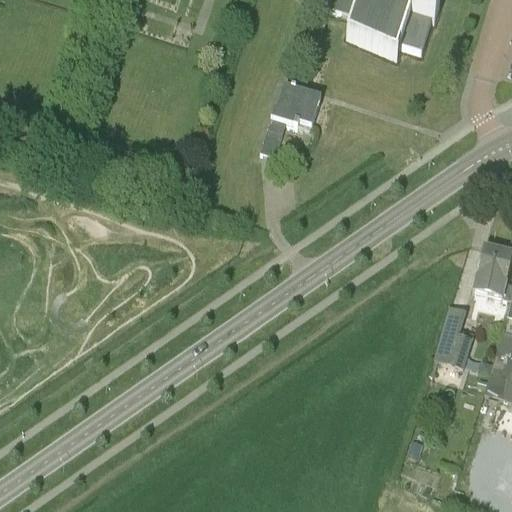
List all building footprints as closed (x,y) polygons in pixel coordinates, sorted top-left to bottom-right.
[(414,5),(415,0),(319,0),(315,13),(351,24),(343,49),(395,65),(399,53),(421,60),(431,27),(433,28),(438,12),(414,5)] [(274,114),(270,125),(259,159),(275,164),(285,129),(294,131),(293,133),(297,134),(298,129),(311,133),(320,102),(283,91),(276,114),(274,114)] [(472,297),(511,306),(511,302),(511,290),(505,289),(511,259),(511,258),(483,252),(472,297)] [(461,373),(465,358),(471,343),(460,340),(466,319),(452,314),(435,365),(461,373)] [(511,328),(505,326),(492,368),(489,382),(483,399),(511,407),(511,328)] [(489,382),(492,368),(481,365),(478,378),(489,382)] [(417,464),(419,456),(409,452),(406,460),(417,464)] [(442,507),(432,502),(430,505),(440,510),(442,507)]
